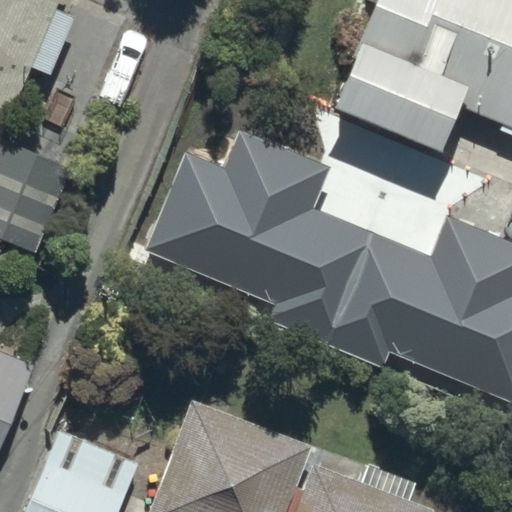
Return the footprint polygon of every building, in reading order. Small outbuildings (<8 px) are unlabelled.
[(0,0),(0,252),(29,264),(66,171),(0,145),(28,74),(45,81),(70,19),(52,11),(56,0),(0,0)] [(511,0),(374,0),(327,119),(435,162),(454,113),(511,135),(511,0)] [(454,288),(511,311),(511,225),(505,244),(476,233),(454,288)] [(0,444),(31,371),(0,358),(0,444)] [(187,406),(146,511),(419,511),(403,506),(410,486),(362,468),(354,489),(301,469),(307,452),(187,406)] [(115,511),(135,465),(56,433),(24,511),(115,511)]
